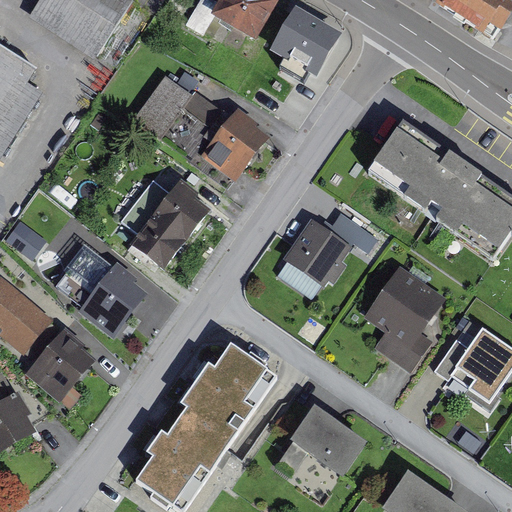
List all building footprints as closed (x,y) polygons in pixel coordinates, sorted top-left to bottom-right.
[(135,0),(42,0),(29,20),(95,63),(135,0)] [(257,43),(281,1),(279,0),(220,0),(212,16),(257,43)] [(508,0),(435,0),(486,33),(508,0)] [(318,78),(341,37),(296,11),(273,52),(318,78)] [(0,157),(52,65),(0,30),(0,157)] [(169,77),(138,119),(165,139),(186,111),(196,97),(169,77)] [(196,97),(186,111),(213,131),(226,113),(199,93),(196,97)] [(238,185),(271,140),(257,130),(261,125),(240,109),(203,159),(238,185)] [(511,234),(511,197),(404,122),(367,174),(493,262),(511,234)] [(212,213),(200,203),(201,202),(198,199),(201,195),(182,181),(131,247),(165,274),(212,213)] [(345,215),(336,227),(328,221),(324,228),(355,250),(358,245),(372,255),(382,241),(345,215)] [(351,267),(345,263),(355,250),(324,228),(313,221),(285,262),(326,290),(331,283),(337,287),(351,267)] [(44,237),(29,226),(14,246),(29,257),(44,237)] [(150,298),(135,286),(140,280),(119,264),(81,313),(117,341),(150,298)] [(449,300),(403,268),(366,320),(388,335),(378,349),(415,375),(437,344),(425,335),(449,300)] [(0,334),(27,357),(57,322),(4,278),(0,282),(0,334)] [(63,405),(99,363),(88,353),(89,352),(85,349),(87,347),(67,329),(28,376),(63,405)] [(511,376),(511,350),(484,331),(472,350),(460,342),(439,372),(492,407),(511,376)] [(186,511),(277,379),(230,347),(214,371),(206,366),(179,406),(186,411),(167,439),(159,433),(144,455),(152,460),(135,484),(177,511),(186,511)] [(0,457),(38,435),(28,419),(33,416),(19,393),(17,394),(4,372),(0,374),(0,457)] [(344,480),(368,445),(315,408),(290,443),(344,480)] [(464,511),(409,473),(383,511),(384,511),(464,511)]
